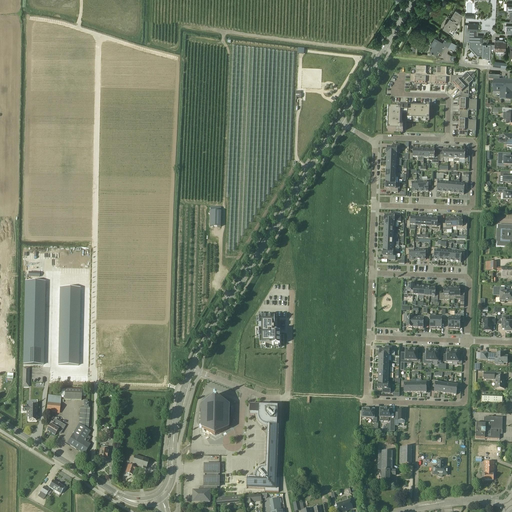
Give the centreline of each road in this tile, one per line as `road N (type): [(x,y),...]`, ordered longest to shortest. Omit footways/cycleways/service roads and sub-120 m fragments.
road 1 (secondary): [(191,369),(339,120)]
road 2 (residential): [(373,205),(469,207),(474,146),(447,139)]
road 3 (secondary): [(159,495),(141,502),(121,497),(0,421)]
road 4 (residential): [(466,342),(468,278),(371,273)]
road 5 (residential): [(466,342),(460,404),(366,401)]
road 6 (secondary): [(339,120),(414,0)]
road 7 (secondary): [(159,495),(169,482),(174,424),(191,369)]
